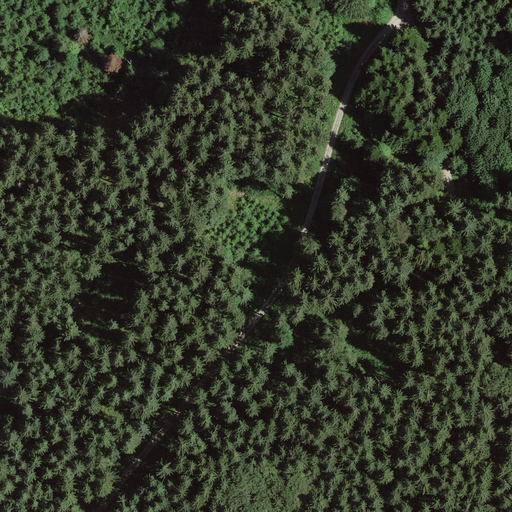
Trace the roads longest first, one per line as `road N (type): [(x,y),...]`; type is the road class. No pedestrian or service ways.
road 1 (track): [(401,0),(361,59),(334,121),(305,231),(245,320),(146,440),(104,511)]
road 2 (track): [(401,0),(475,284),(490,376),(488,511)]
